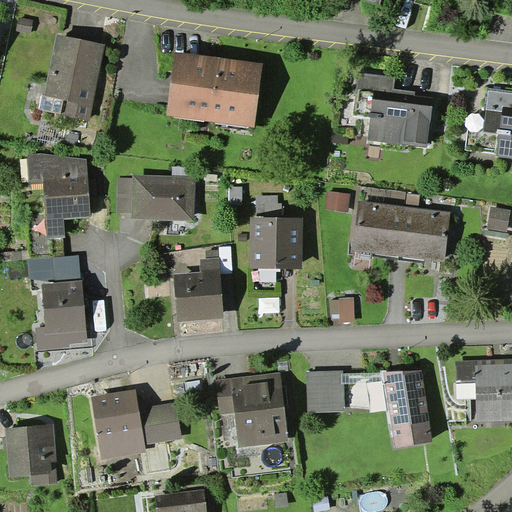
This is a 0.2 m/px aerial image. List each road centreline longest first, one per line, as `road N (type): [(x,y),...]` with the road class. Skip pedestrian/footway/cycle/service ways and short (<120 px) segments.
road 1 (residential): [(511,333),(117,358),(0,394)]
road 2 (residential): [(511,53),(135,0)]
